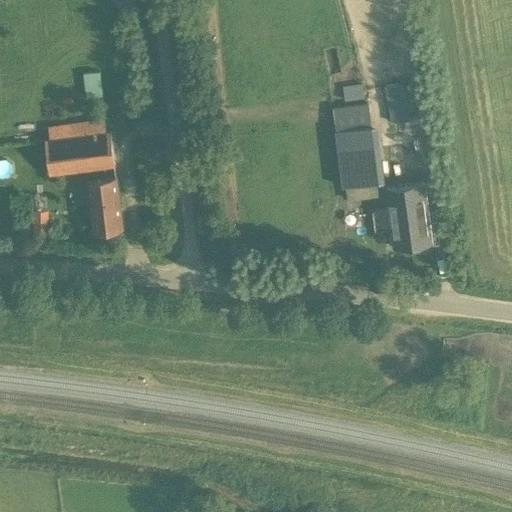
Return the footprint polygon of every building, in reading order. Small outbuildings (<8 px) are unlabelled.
[(100,70),(83,72),(86,95),(103,93),(100,70)] [(403,82),(385,86),(391,122),(410,118),(411,122),(425,120),(422,104),(428,103),(424,81),(404,84),(403,82)] [(362,82),(342,85),(345,99),(364,96),(362,82)] [(332,106),(342,186),(385,180),(378,124),(372,124),(369,102),(332,106)] [(45,138),(50,174),(115,165),(111,130),(45,138)] [(87,180),(93,231),(123,227),(116,176),(87,180)] [(386,187),(394,246),(432,241),(424,182),(386,187)]
